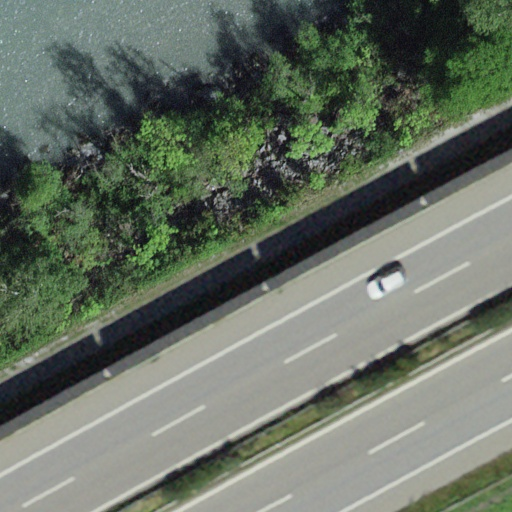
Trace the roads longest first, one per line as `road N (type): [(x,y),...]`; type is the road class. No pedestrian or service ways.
road 1 (motorway): [(511,243),(16,511)]
road 2 (motorway): [(265,511),(511,379)]
